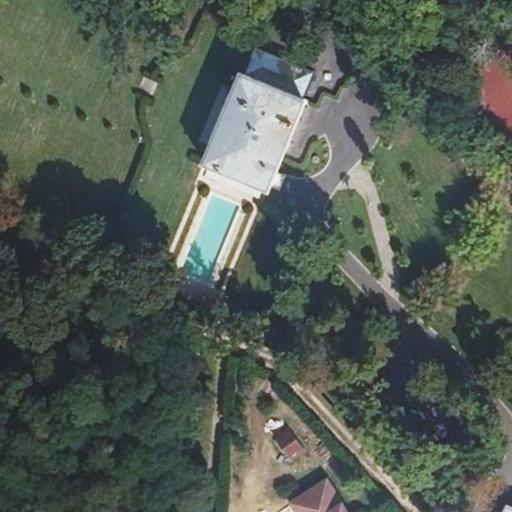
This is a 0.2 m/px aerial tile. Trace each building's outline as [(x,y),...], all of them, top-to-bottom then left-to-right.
[(502,124),(511,108),(511,67),(500,60),(483,86),(499,96),(487,114),(502,124)] [(287,165),(311,97),(246,73),(213,166),(278,190),(287,165)] [(180,313),(186,300),(170,293),(164,306),(180,313)] [(226,331),(231,318),(214,311),(209,324),(226,331)] [(288,425),(274,436),(284,448),(298,437),(288,425)] [(292,461),(308,453),(302,440),(285,448),(292,461)] [(347,511),(329,484),(303,500),(310,511),(347,511)]
